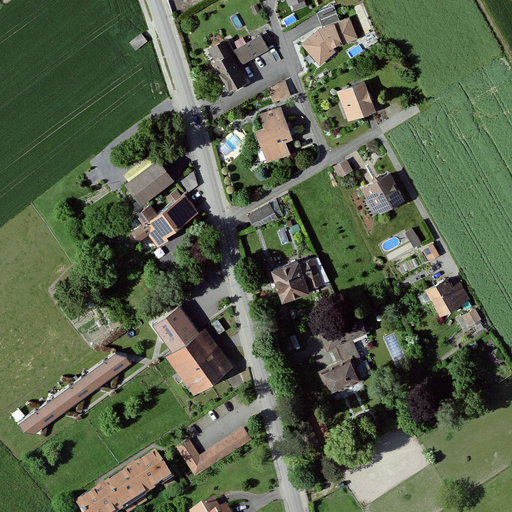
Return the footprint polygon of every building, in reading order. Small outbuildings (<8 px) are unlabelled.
[(348,17),(316,29),(302,42),(320,63),(334,50),(330,46),(356,36),(348,17)] [(264,32),(236,45),(244,61),(272,48),(264,32)] [(239,83),(226,55),(213,61),(226,88),(239,83)] [(366,77),(335,88),(347,119),(378,108),(366,77)] [(289,79),(269,85),(273,99),(293,93),(289,79)] [(284,102),(259,111),(265,127),(257,129),(268,161),(293,153),(287,137),(295,135),(284,102)] [(161,152),(125,173),(141,201),(177,179),(161,152)] [(347,157),(333,164),(338,175),(352,168),(347,157)] [(392,169),(362,185),(377,213),(407,197),(392,169)] [(154,199),(136,212),(145,223),(136,229),(142,237),(150,230),(160,243),(202,210),(186,189),(162,208),(154,199)] [(424,246),(430,257),(439,252),(433,241),(424,246)] [(315,254),(274,265),(283,298),(324,287),(315,254)] [(449,274),(425,287),(440,315),(470,300),(460,280),(455,285),(449,274)] [(464,327),(482,316),(475,304),(457,315),(464,327)] [(364,306),(318,323),(328,348),(373,331),(364,306)] [(192,393),(233,365),(206,326),(165,355),(192,393)] [(24,416),(34,431),(132,362),(121,348),(24,416)] [(354,357),(324,369),(332,390),(362,378),(354,357)] [(189,435),(175,443),(193,473),(256,435),(248,421),(198,451),(189,435)] [(80,511),(119,511),(174,477),(156,450),(74,502),(80,511)] [(214,495),(188,511),(232,511),(227,504),(222,507),(214,495)]
